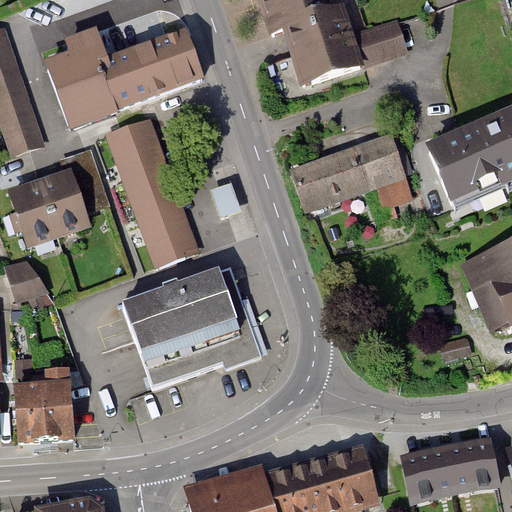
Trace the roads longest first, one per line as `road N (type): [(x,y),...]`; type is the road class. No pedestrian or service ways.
road 1 (tertiary): [(308,381),(312,317),(205,0)]
road 2 (residential): [(308,381),(348,400),(398,409),(511,405)]
road 3 (tertiary): [(137,469),(241,435),(283,411),(308,381)]
road 4 (tertiary): [(0,481),(137,469)]
